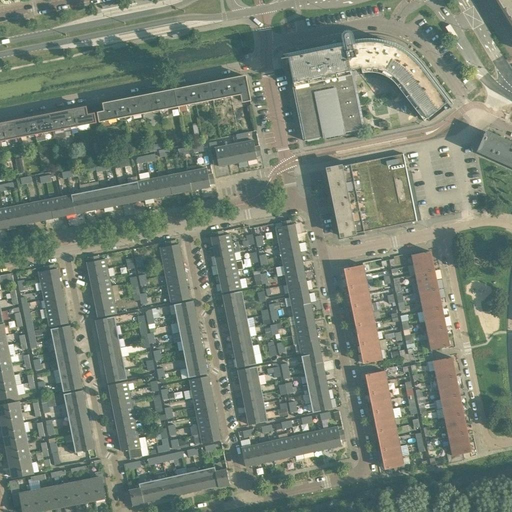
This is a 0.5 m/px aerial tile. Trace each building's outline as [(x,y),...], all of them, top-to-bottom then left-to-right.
[(511,0),(498,0),(497,1),(504,11),(511,25),(511,0)] [(345,38),(346,43),(284,55),(284,58),(282,59),(282,60),(288,58),(305,140),(304,140),(304,141),(364,129),(364,128),(363,129),(355,89),(351,71),(361,69),(361,70),(362,70),(362,73),(366,73),(369,73),(372,73),(375,73),(378,74),(382,75),(383,75),(386,77),(388,78),(389,78),(390,79),(392,81),(395,83),(397,86),(423,120),(424,121),(427,119),(447,103),(451,109),(452,108),(450,106),(453,104),(424,66),(422,63),(420,61),(418,59),(415,57),(413,55),(411,53),(408,51),(406,49),(403,48),(400,46),(397,45),(394,44),(391,43),(388,42),(385,41),(382,40),(379,40),(376,39),(372,39),(368,39),(365,39),(361,40),(359,40),(357,40),(352,41),(351,36),(351,35),(350,35),(350,34),(349,34),(348,34),(347,34),(346,34),(345,35),(345,36),(345,37),(345,38)] [(245,76),(209,83),(213,100),(241,94),(243,102),(250,100),(245,76)] [(177,107),(213,100),(209,83),(174,90),(177,107)] [(167,109),(177,107),(174,90),(138,97),(142,113),(160,110),(161,117),(168,115),(167,109)] [(138,97),(103,104),(105,112),(98,113),(100,122),(104,129),(116,126),(119,123),(118,118),(142,113),(138,97)] [(87,115),(86,107),(50,114),(53,131),(64,128),(65,135),(90,130),(89,124),(96,122),(94,114),(87,115)] [(53,131),(50,114),(14,121),(18,137),(36,134),(36,136),(37,142),(46,140),(45,132),(53,131)] [(0,124),(0,150),(2,151),(2,147),(9,145),(7,139),(18,137),(14,121),(0,124)] [(93,144),(95,155),(98,154),(98,156),(104,155),(100,132),(94,134),(96,143),(93,144)] [(478,152),(492,158),(501,139),(487,132),(486,134),(485,134),(485,136),(478,152)] [(492,158),(507,165),(511,152),(511,143),(501,139),(492,158)] [(253,140),(244,142),(247,162),(257,160),(256,157),(261,156),(259,145),(254,146),(253,140)] [(244,142),(234,144),(238,163),(247,162),(244,142)] [(234,144),(225,146),(229,165),(238,163),(234,144)] [(194,153),(204,151),(202,145),(192,147),(194,153)] [(216,154),(212,155),(214,166),(219,165),(219,167),(229,165),(225,146),(215,148),(216,154)] [(328,169),(328,170),(341,237),(417,221),(403,154),(328,169)] [(15,160),(18,174),(25,172),(22,158),(15,160)] [(206,168),(197,170),(201,189),(210,187),(210,185),(215,184),(212,173),(208,174),(206,168)] [(191,191),(201,189),(197,170),(187,172),(191,191)] [(187,172),(178,174),(182,193),(191,191),(187,172)] [(172,195),(182,193),(178,174),(169,176),(172,195)] [(169,176),(159,178),(163,197),(172,195),(169,176)] [(154,199),(163,197),(159,178),(150,179),(154,199)] [(150,179),(138,182),(141,201),(144,201),(154,199),(150,179)] [(137,182),(128,184),(132,203),(141,201),(138,182),(137,182)] [(122,205),(132,203),(128,184),(118,186),(122,205)] [(118,186),(109,188),(113,207),(122,205),(118,186)] [(104,209),(113,207),(109,188),(100,189),(104,209)] [(100,189),(90,191),(94,211),(104,209),(100,189)] [(85,213),(94,211),(90,191),(81,193),(85,213)] [(81,193),(71,195),(74,215),(85,213),(81,193)] [(63,217),(74,215),(71,195),(59,198),(63,217)] [(59,198),(50,200),(54,219),(63,217),(59,198)] [(44,221),(54,219),(50,200),(40,201),(44,221)] [(40,201),(31,203),(35,223),(44,221),(40,201)] [(25,224),(35,223),(31,203),(21,205),(25,224)] [(21,205),(12,207),(16,226),(25,224),(21,205)] [(6,228),(16,226),(12,207),(3,209),(6,228)] [(276,228),(278,237),(296,234),(295,224),(292,225),(291,220),(281,222),(282,227),(276,228)] [(223,235),(222,232),(222,231),(212,233),(213,238),(211,238),(212,247),(231,244),(229,234),(223,235)] [(278,237),(280,247),(298,243),(296,234),(278,237)] [(166,247),(161,248),(163,257),(181,254),(180,244),(177,245),(176,240),(165,242),(166,247)] [(280,247),(282,256),(300,252),(298,243),(280,247)] [(212,247),(214,256),(233,253),(231,244),(212,247)] [(414,265),(432,261),(430,251),(412,255),(414,265)] [(282,256),(284,266),(302,262),(300,252),(282,256)] [(214,256),(216,265),(235,262),(233,253),(214,256)] [(183,263),(181,254),(163,257),(164,266),(183,263)] [(86,263),(88,272),(107,269),(105,259),(100,260),(99,256),(87,258),(88,263),(86,263)] [(241,260),(235,262),(216,265),(218,274),(237,271),(243,270),(241,260)] [(414,265),(415,274),(434,271),(432,261),(414,265)] [(284,266),(286,275),(304,271),(302,262),(284,266)] [(183,263),(164,266),(166,275),(185,272),(183,263)] [(39,272),(41,282),(60,278),(58,269),(56,269),(55,264),(44,266),(45,271),(39,272)] [(345,269),(347,279),(365,275),(363,265),(345,269)] [(109,278),(107,269),(88,272),(90,281),(109,278)] [(218,274),(220,284),(239,280),(237,271),(218,274)] [(286,275),(288,284),(306,281),(304,271),(286,275)] [(436,280),(434,271),(415,274),(417,284),(436,280)] [(187,281),(185,272),(166,275),(168,284),(187,281)] [(347,279),(349,288),(367,284),(365,275),(347,279)] [(62,287),(60,278),(41,282),(43,291),(62,287)] [(90,281),(92,290),(111,286),(109,278),(90,281)] [(222,293),(237,290),(240,289),(239,280),(220,284),(222,293)] [(392,289),(390,280),(384,281),(380,281),(381,286),(385,285),(386,290),(392,289)] [(417,284),(419,293),(438,289),(436,280),(417,284)] [(187,281),(168,284),(170,293),(188,290),(187,281)] [(306,281),(288,284),(290,294),(290,297),(309,293),(308,290),(306,281)] [(349,288),(350,297),(369,294),(367,284),(349,288)] [(111,286),(92,290),(94,304),(113,300),(111,286)] [(43,291),(45,300),(63,296),(62,287),(43,291)] [(403,297),(401,287),(395,288),(397,298),(403,297)] [(440,299),(438,289),(419,293),(421,303),(440,299)] [(190,299),(188,290),(170,293),(171,303),(190,299)] [(222,295),(224,305),(243,301),(241,291),(222,295)] [(309,293),(290,297),(292,306),(310,303),(309,293)] [(350,297),(352,307),(371,303),(369,294),(350,297)] [(65,305),(63,296),(45,300),(46,309),(65,305)] [(421,303),(423,312),(442,308),(440,299),(421,303)] [(116,314),(113,300),(94,304),(97,318),(116,314)] [(194,301),(175,304),(177,314),(196,310),(194,301)] [(226,314),(245,310),(243,301),(224,305),(226,314)] [(310,303),(292,306),(294,316),(312,312),(310,303)] [(352,307),(354,316),(373,312),(371,303),(352,307)] [(46,309),(48,317),(67,314),(65,305),(46,309)] [(443,318),(442,308),(423,312),(425,321),(443,318)] [(147,320),(154,319),(153,314),(152,309),(148,310),(145,313),(146,315),(147,320)] [(197,319),(196,310),(177,314),(179,323),(197,319)] [(226,314),(228,323),(246,319),(245,310),(226,314)] [(294,316),(296,325),(314,321),(312,312),(294,316)] [(354,316),(356,326),(375,322),(373,312),(354,316)] [(69,323),(67,314),(48,317),(50,327),(69,323)] [(95,321),(97,331),(116,328),(114,317),(95,321)] [(445,327),(443,318),(425,321),(427,331),(445,327)] [(199,328),(197,319),(179,323),(180,332),(199,328)] [(229,332),(248,328),(246,319),(228,323),(229,332)] [(296,325),(298,334),(316,331),(314,321),(296,325)] [(356,326),(358,335),(377,331),(375,322),(356,326)] [(51,329),(54,340),(72,336),(70,326),(51,329)] [(427,331),(429,340),(447,337),(445,327),(427,331)] [(97,331),(99,342),(118,338),(116,328),(97,331)] [(201,337),(199,328),(180,332),(182,341),(201,337)] [(229,332),(231,341),(250,337),(248,328),(229,332)] [(300,344),(318,340),(316,331),(298,334),(300,344)] [(358,335),(360,344),(378,341),(377,331),(358,335)] [(74,346),(72,336),(54,340),(56,350),(74,346)] [(203,346),(201,337),(182,341),(184,350),(203,346)] [(233,350),(252,346),(250,337),(231,341),(233,350)] [(449,346),(447,337),(429,340),(431,350),(449,346)] [(99,342),(101,352),(120,348),(118,338),(99,342)] [(318,340),(300,344),(301,353),(302,356),(320,352),(320,350),(318,340)] [(360,344),(362,354),(380,350),(378,341),(360,344)] [(0,346),(0,357),(9,355),(7,345),(0,346)] [(56,350),(58,360),(77,357),(74,346),(56,350)] [(204,355),(203,346),(184,350),(186,359),(204,355)] [(233,350),(235,359),(254,355),(252,346),(233,350)] [(101,352),(103,362),(122,358),(120,348),(101,352)] [(382,360),(380,350),(362,354),(364,364),(382,360)] [(320,352),(302,356),(304,365),(322,362),(320,352)] [(0,357),(0,367),(11,365),(9,355),(0,357)] [(206,364),(204,355),(186,359),(188,368),(206,364)] [(237,368),(252,365),(255,364),(254,355),(235,359),(237,368)] [(79,367),(77,357),(58,360),(60,371),(79,367)] [(433,361),(435,371),(453,367),(451,357),(433,361)] [(103,362),(105,372),(124,369),(122,358),(103,362)] [(304,365),(306,375),(324,371),(322,362),(304,365)] [(208,374),(206,364),(188,368),(189,377),(208,374)] [(0,367),(0,378),(13,375),(11,365),(0,367)] [(239,380),(258,376),(263,375),(261,366),(256,367),(237,370),(239,380)] [(60,371),(62,381),(81,377),(79,367),(60,371)] [(455,377),(453,367),(435,371),(437,380),(455,377)] [(107,383),(126,379),(124,369),(105,372),(107,383)] [(306,375),(308,384),(326,380),(324,371),(306,375)] [(368,384),(387,381),(385,371),(366,375),(368,384)] [(260,385),(265,384),(267,384),(265,374),(263,375),(258,376),(239,380),(241,389),(260,385)] [(0,378),(0,388),(15,385),(13,375),(0,378)] [(209,376),(190,380),(192,389),(211,385),(209,376)] [(83,388),(81,377),(62,381),(64,391),(83,388)] [(457,386),(455,377),(437,380),(439,390),(457,386)] [(328,389),(326,380),(308,384),(310,393),(328,389)] [(388,390),(387,381),(368,384),(370,394),(388,390)] [(108,386),(110,395),(129,392),(127,382),(108,386)] [(242,398),(261,394),(266,393),(265,384),(260,385),(241,389),(242,398)] [(15,385),(0,388),(0,399),(17,396),(15,385)] [(212,394),(211,385),(192,389),(194,398),(212,394)] [(459,395),(457,386),(439,390),(441,399),(459,395)] [(311,402),(330,398),(328,389),(310,393),(311,402)] [(64,394),(66,404),(85,400),(83,390),(64,394)] [(370,394),(372,403),(390,399),(388,390),(370,394)] [(110,395),(112,405),(130,401),(129,392),(110,395)] [(212,394),(194,398),(195,407),(214,403),(212,394)] [(242,398),(244,407),(263,403),(261,394),(242,398)] [(407,396),(409,405),(415,404),(413,395),(407,396)] [(442,408),(461,405),(459,395),(441,399),(442,408)] [(332,408),(330,398),(311,402),(313,412),(332,408)] [(392,409),(390,399),(372,403),(374,413),(392,409)] [(87,410),(85,400),(66,404),(68,414),(87,410)] [(112,405),(113,414),(132,410),(130,401),(112,405)] [(0,415),(0,417),(21,413),(19,402),(0,406),(0,415)] [(418,404),(420,413),(426,412),(424,402),(418,404)] [(216,413),(214,403),(195,407),(197,416),(216,413)] [(244,407),(246,416),(265,412),(263,403),(244,407)] [(417,414),(415,404),(409,405),(411,415),(417,414)] [(463,414),(461,405),(442,408),(444,418),(463,414)] [(287,408),(282,409),(281,409),(278,410),(280,419),(289,417),(287,408)] [(374,413),(376,422),(394,418),(392,409),(374,413)] [(68,414),(70,423),(89,420),(87,410),(68,414)] [(113,414),(115,423),(134,419),(132,410),(113,414)] [(248,425),(264,422),(267,422),(265,412),(246,416),(248,425)] [(0,417),(2,427),(23,423),(21,413),(0,417)] [(216,413),(197,416),(199,425),(218,422),(216,413)] [(465,424),(463,414),(444,418),(446,427),(465,424)] [(396,428),(394,418),(376,422),(378,431),(396,428)] [(115,423),(117,432),(136,429),(134,419),(115,423)] [(91,429),(89,420),(70,423),(72,433),(91,429)] [(421,422),(424,433),(430,431),(435,430),(435,425),(431,426),(430,420),(421,422)] [(218,422),(199,425),(201,434),(220,431),(218,422)] [(23,423),(2,427),(4,437),(25,433),(23,423)] [(467,433),(465,424),(446,427),(448,437),(467,433)] [(337,427),(328,429),(332,448),(342,446),(340,440),(345,439),(343,430),(338,431),(337,427)] [(378,431),(380,441),(398,437),(396,428),(378,431)] [(72,433),(74,443),(93,439),(91,429),(72,433)] [(117,432),(119,442),(138,438),(136,429),(117,432)] [(332,448),(328,429),(318,432),(322,450),(332,448)] [(220,431),(201,434),(203,444),(222,440),(220,431)] [(318,432),(309,434),(313,452),(322,450),(318,432)] [(4,437),(6,447),(27,443),(25,433),(4,437)] [(469,442),(467,433),(448,437),(450,446),(469,442)] [(313,452),(309,434),(299,436),(303,454),(313,452)] [(299,436),(289,438),(294,456),(303,454),(299,436)] [(400,446),(398,437),(380,441),(381,450),(400,446)] [(140,448),(138,438),(119,442),(121,451),(140,448)] [(294,456),(289,438),(280,440),(284,458),(294,456)] [(95,449),(93,439),(74,443),(76,453),(95,449)] [(280,440),(270,442),(274,460),(284,458),(280,440)] [(265,463),(274,460),(270,442),(261,444),(265,463)] [(471,452),(469,442),(450,446),(445,447),(448,464),(456,462),(464,459),(463,459),(462,454),(471,452)] [(27,443),(6,447),(8,457),(29,453),(27,443)] [(255,465),(265,463),(261,444),(251,446),(255,465)] [(246,467),(255,465),(251,446),(241,449),(246,467)] [(381,450),(383,460),(402,456),(400,446),(381,450)] [(8,457),(10,467),(31,463),(29,453),(8,457)] [(404,466),(402,456),(383,460),(385,469),(404,466)] [(33,473),(31,463),(10,467),(12,477),(33,473)] [(177,475),(189,472),(188,467),(176,470),(177,475)] [(209,488),(218,486),(219,486),(215,471),(216,471),(215,467),(204,470),(209,488)] [(226,469),(216,471),(215,471),(219,486),(218,486),(218,487),(230,485),(226,469)] [(199,490),(209,488),(204,470),(195,472),(199,490)] [(96,478),(90,480),(95,500),(105,498),(103,486),(106,485),(104,471),(94,473),(96,478)] [(195,472),(186,474),(190,492),(199,490),(195,472)] [(190,492),(186,474),(177,476),(181,494),(190,492)] [(181,494),(177,476),(167,478),(172,496),(181,494)] [(172,496),(167,478),(158,480),(162,498),(172,496)] [(12,497),(14,507),(22,505),(23,511),(34,511),(30,492),(20,494),(18,480),(9,481),(11,489),(17,488),(19,496),(12,497)] [(85,502),(95,500),(90,480),(80,482),(85,502)] [(153,500),(162,498),(158,480),(149,482),(153,500)] [(80,482),(70,484),(75,504),(85,502),(80,482)] [(139,484),(140,488),(143,503),(153,500),(149,482),(139,484)] [(65,506),(75,504),(70,484),(60,486),(65,506)] [(60,486),(50,488),(55,508),(65,506),(60,486)] [(17,488),(11,489),(12,497),(19,496),(17,488)] [(45,510),(55,508),(50,488),(40,490),(45,510)] [(144,504),(143,503),(140,488),(129,490),(132,506),(144,504)] [(40,490),(30,492),(34,511),(35,511),(45,510),(40,490)]
